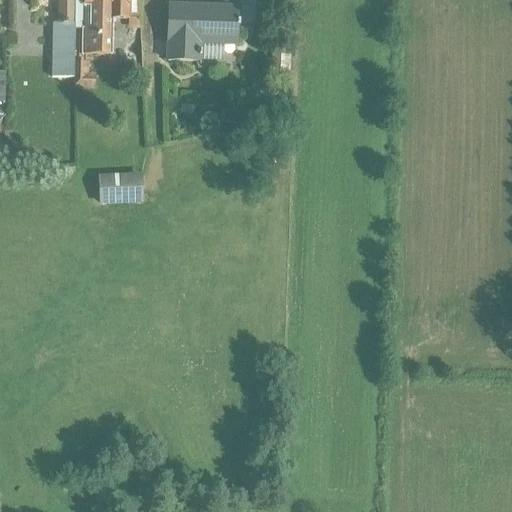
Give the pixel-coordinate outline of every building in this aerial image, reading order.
[(75,30),(75,0),(58,0),(58,24),(53,24),(51,78),(74,79),(74,64),(75,30)] [(75,0),(75,30),(82,30),(90,30),(90,10),(84,10),(84,0),(75,0)] [(90,30),(82,30),(82,57),(112,58),(113,21),(128,22),(128,31),(138,31),(137,0),(84,0),(84,10),(90,10),(90,30)] [(169,7),(168,63),(202,64),(202,62),(223,63),(224,47),(237,48),(239,8),(237,8),(237,10),(169,7)] [(74,64),(74,79),(74,91),(94,92),(95,76),(88,76),(89,64),(74,64)] [(144,206),(142,177),(98,178),(100,208),(144,206)] [(16,298),(53,327),(72,303),(36,274),(16,298)] [(53,327),(61,335),(81,317),(73,308),(53,327)]
